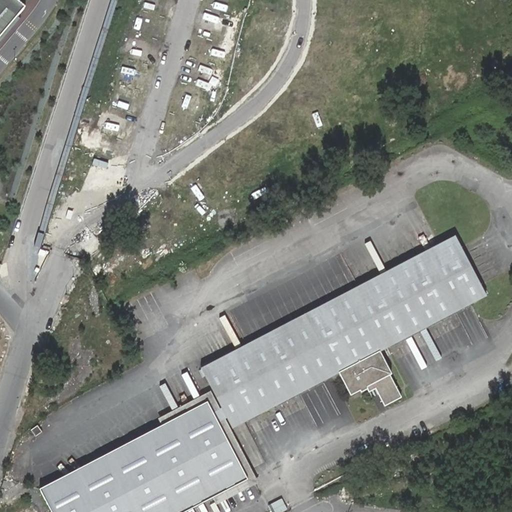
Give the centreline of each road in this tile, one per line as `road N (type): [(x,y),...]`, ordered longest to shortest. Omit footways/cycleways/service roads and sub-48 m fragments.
road 1 (unknown): [(511,227),(472,192),(429,196),(187,338),(21,463)]
road 2 (unknown): [(305,511),(311,484),(339,446),(398,420),(511,343)]
road 3 (unclassified): [(0,418),(55,252)]
